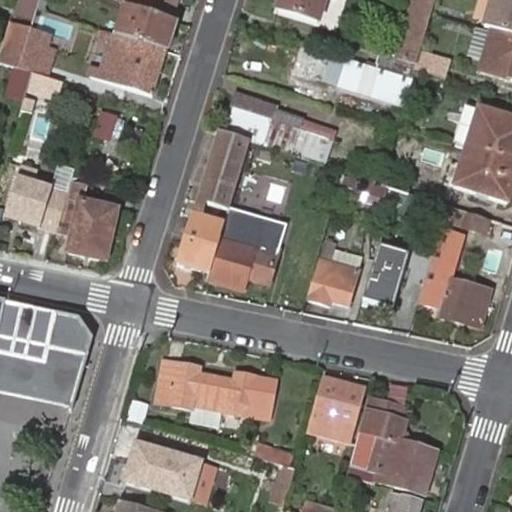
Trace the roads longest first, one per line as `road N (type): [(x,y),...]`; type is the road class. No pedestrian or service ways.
road 1 (residential): [(130,304),(503,382)]
road 2 (residential): [(223,0),(130,304)]
road 3 (residential): [(130,304),(78,461),(72,511)]
road 4 (residential): [(503,382),(464,511)]
road 5 (residential): [(0,277),(130,304)]
